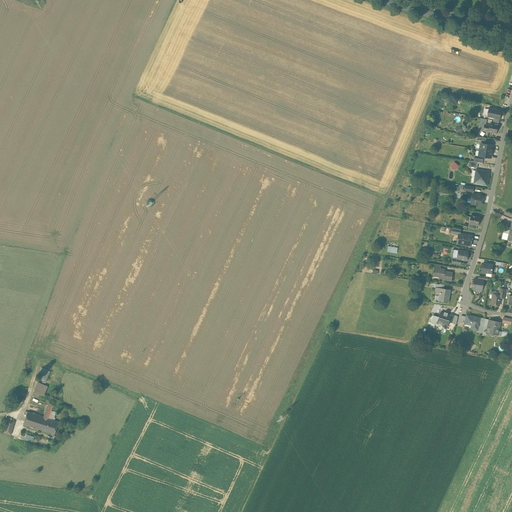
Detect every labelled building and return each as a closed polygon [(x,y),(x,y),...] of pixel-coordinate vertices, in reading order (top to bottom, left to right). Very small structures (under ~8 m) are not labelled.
[(503,110),(490,107),(489,115),(501,118),(503,110)] [(479,129),(497,133),(499,124),(480,120),(479,129)] [(481,141),(479,147),(493,150),(495,143),(485,141),(481,141)] [(492,157),(493,150),(479,147),(478,155),(492,157)] [(455,170),(458,166),(454,162),(450,166),(455,170)] [(487,186),(490,171),(476,169),(474,184),(487,186)] [(471,203),(483,205),(485,194),(473,192),(471,203)] [(482,215),(471,213),(470,217),(470,221),(469,223),(470,223),(478,224),(480,225),(482,215)] [(474,234),(462,231),(462,229),(453,227),(452,232),(459,233),(457,243),(472,246),(474,234)] [(462,259),(469,260),(471,251),(458,248),(456,258),(453,257),(452,262),(461,264),(462,259)] [(485,262),(483,272),(492,273),(493,263),(485,262)] [(443,279),(453,281),(455,271),(445,270),(445,268),(442,267),(442,266),(435,264),(433,275),(444,277),(443,279)] [(476,277),(474,289),(484,290),(486,279),(476,277)] [(449,302),(451,289),(436,286),(436,291),(441,292),(439,300),(449,302)] [(500,286),(499,294),(493,292),(491,304),(500,305),(502,298),(505,298),(507,288),(500,286)] [(447,322),(450,309),(439,307),(438,316),(433,316),(432,320),(447,322)] [(486,316),(467,313),(465,328),(483,331),(486,316)] [(490,319),(487,332),(499,335),(502,321),(490,319)] [(42,377),(41,380),(46,382),(50,370),(40,367),(37,375),(42,377)] [(61,399),(35,389),(33,393),(49,400),(44,415),(28,410),(24,424),(55,434),(59,420),(54,419),(61,399)] [(3,432),(11,435),(16,421),(7,418),(3,432)]
